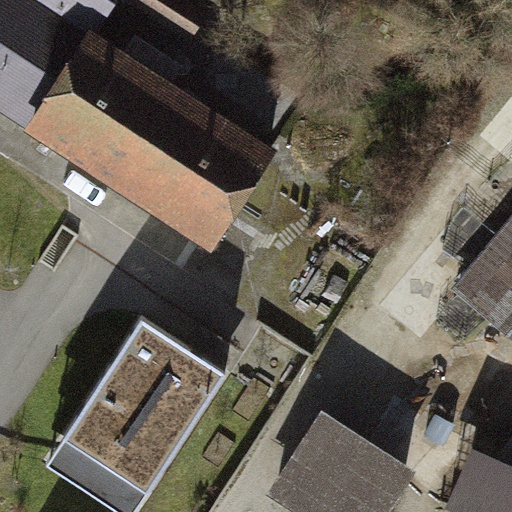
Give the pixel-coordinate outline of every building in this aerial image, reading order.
[(0,0),(0,88),(53,121),(114,24),(128,0),(0,0)] [(147,0),(199,32),(219,0),(147,0)] [(53,121),(242,238),(303,141),(114,24),(53,121)] [(511,198),(507,205),(511,209),(511,242),(446,325),(511,378),(511,198)] [(249,352),(162,298),(74,441),(162,495),(249,352)] [(285,472),(343,511),(406,511),(430,478),(330,408),(285,472)] [(460,511),(511,511),(511,460),(481,447),(454,509),(460,511)]
